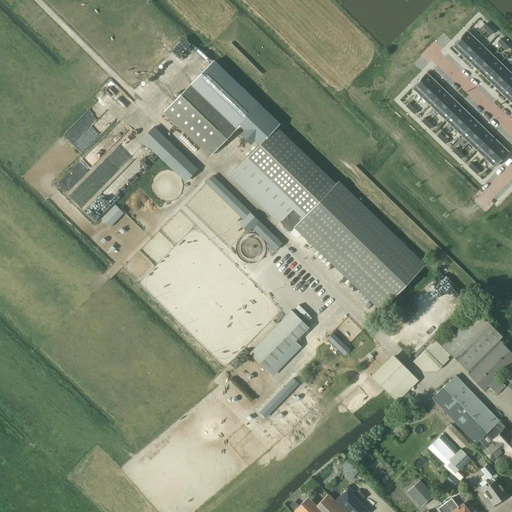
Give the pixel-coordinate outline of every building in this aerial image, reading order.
[(468,30),(452,46),(462,55),(477,40),(468,30)] [(477,40),(462,55),(470,63),(485,47),(477,40)] [(485,47),(470,63),(478,70),(493,55),(485,47)] [(493,55),(478,70),(485,78),(501,62),(493,55)] [(501,62),(485,78),(493,85),(508,69),(501,62)] [(511,73),(508,69),(493,85),(501,93),(511,81),(511,73)] [(427,72),(412,88),(422,97),(437,82),(427,72)] [(511,81),(501,93),(509,100),(511,97),(511,81)] [(437,82),(422,97),(430,105),(445,89),(437,82)] [(191,84),(164,111),(211,155),(237,128),(191,84)] [(445,89),(430,105),(438,113),(453,97),(445,89)] [(453,97),(438,113),(445,120),(460,104),(453,97)] [(460,104),(445,120),(453,127),(468,112),(460,104)] [(468,112),(453,127),(461,135),(476,119),(468,112)] [(82,114),(65,133),(74,142),(92,123),(82,114)] [(476,119),(461,135),(469,143),(484,127),(476,119)] [(154,126),(140,140),(148,148),(149,147),(185,182),(198,169),(154,126)] [(290,231),(287,234),(292,238),(298,232),(380,310),(425,264),(422,262),(340,180),(336,184),(276,126),(247,157),(230,174),(290,231)] [(484,127),(469,143),(476,150),(491,134),(484,127)] [(491,134),(476,150),(484,157),(499,142),(491,134)] [(499,142),(484,157),(494,167),(510,152),(499,142)] [(211,177),(206,183),(273,248),(278,242),(211,177)] [(117,202),(102,216),(110,225),(125,211),(117,202)] [(292,310),(250,353),(267,370),(310,327),(292,310)] [(442,345),(450,354),(470,373),(468,375),(483,390),(488,385),(497,394),(505,385),(497,377),(511,361),(511,352),(499,340),(503,337),(477,310),(442,345)] [(435,339),(413,361),(424,372),(435,372),(449,358),(447,357),(450,354),(442,345),(441,345),(435,339)] [(397,402),(407,392),(419,380),(393,354),(371,376),(397,402)] [(266,415),(300,382),(292,373),(257,406),(266,415)] [(511,433),(511,434),(499,421),(455,375),(433,398),(484,450),(483,451),(493,461),(493,460),(503,450),(509,455),(508,457),(511,461),(511,433)] [(432,443),(426,449),(426,450),(453,475),(459,470),(470,459),(478,451),(451,423),(432,443)] [(490,477),(496,472),(488,463),(482,468),(490,477)] [(358,472),(352,466),(348,472),(345,477),(351,481),(358,472)] [(421,507),(434,495),(420,479),(407,491),(421,507)] [(487,485),(485,483),(481,487),(493,504),(507,494),(496,479),(487,485)] [(347,491),(336,502),(345,511),(367,511),(368,511),(347,491)] [(294,500),(289,505),(294,511),(345,511),(336,502),(328,493),(316,505),(308,496),(299,505),(294,500)] [(458,506),(451,497),(438,508),(440,511),(469,511),(463,503),(458,506)]
